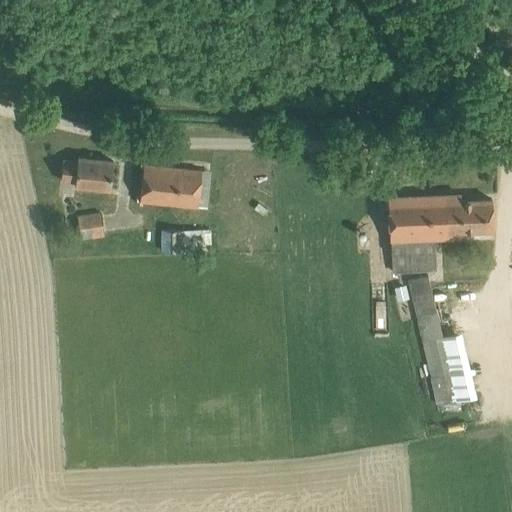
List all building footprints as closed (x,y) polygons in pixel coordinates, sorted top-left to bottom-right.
[(62,160),(60,180),(76,182),(76,186),(110,189),(113,161),(77,158),(77,162),(62,160)] [(139,201),(197,207),(201,170),(143,164),(139,201)] [(460,195),(387,198),(390,273),(435,270),(434,236),(460,235),(460,228),(492,227),(491,200),(460,201),(460,195)] [(85,239),(109,235),(105,212),(81,216),(85,239)] [(210,250),(210,229),(160,229),(160,250),(210,250)] [(400,300),(416,297),(439,412),(463,407),(462,400),(480,396),(467,331),(445,335),(434,275),(397,283),(400,300)]
